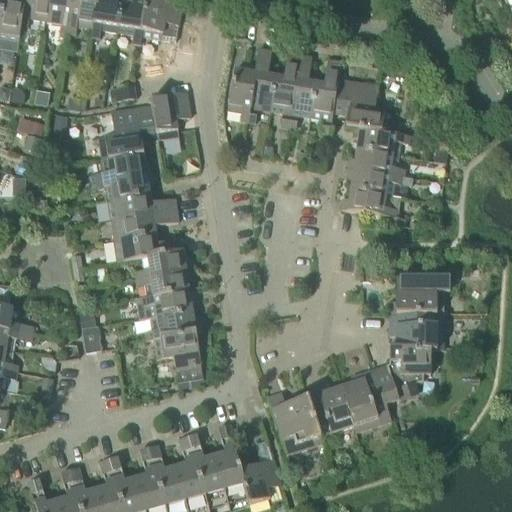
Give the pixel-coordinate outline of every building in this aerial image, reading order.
[(4,1),(0,25),(0,51),(18,54),(21,29),(20,29),(25,0),(12,0),(12,3),(4,1)] [(25,0),(20,29),(21,29),(28,30),(29,21),(45,24),(48,0),(25,0)] [(48,0),(45,24),(62,27),(61,35),(68,36),(73,0),(48,0)] [(73,0),(68,36),(76,37),(77,29),(92,32),(93,31),(97,0),(73,0)] [(97,0),(93,31),(92,32),(91,40),(100,41),(101,33),(118,36),(123,0),(97,0)] [(123,0),(118,36),(133,38),(132,46),(140,48),(142,39),(142,38),(141,38),(147,0),(123,0)] [(182,3),(161,0),(147,0),(141,38),(142,38),(142,39),(162,42),(176,45),(178,28),(182,3)] [(257,70),(248,126),(255,127),(257,113),(269,115),(275,80),(268,78),(271,55),(258,53),(255,70),(257,70)] [(283,81),(275,80),(269,115),(283,117),(281,131),(288,132),(299,59),(287,57),(283,81)] [(312,61),(299,59),(288,132),(296,134),(298,120),(310,121),(316,86),(308,85),(312,61)] [(316,86),(310,121),(323,123),(321,137),(330,139),(333,117),(332,117),(337,83),(338,83),(341,65),(328,63),(324,87),(316,86)] [(257,70),(255,70),(246,69),(245,75),(234,73),(228,115),(241,117),(240,125),(248,126),(257,70)] [(378,89),(338,83),(337,83),(332,117),(333,117),(348,119),(346,132),(354,133),(354,131),(387,137),(388,136),(391,116),(375,113),(378,89)] [(10,93),(0,88),(0,101),(7,104),(10,93)] [(136,102),(134,89),(110,92),(112,105),(136,102)] [(13,92),(12,105),(24,107),(25,100),(21,94),(13,92)] [(50,96),(36,94),(34,108),(47,110),(50,96)] [(186,96),(150,101),(151,109),(152,108),(158,143),(179,139),(176,123),(190,121),(186,96)] [(81,102),(68,100),(65,113),(78,115),(81,102)] [(99,142),(102,163),(143,157),(142,145),(158,143),(152,108),(151,109),(111,116),(115,139),(99,142)] [(45,128),(29,124),(26,136),(41,140),(45,128)] [(354,133),(353,142),(359,143),(357,152),(399,159),(400,147),(410,148),(411,140),(388,136),(387,137),(354,131),(354,133)] [(40,141),(26,137),(22,152),(35,156),(40,141)] [(399,159),(357,152),(355,163),(349,162),(348,172),(404,180),(405,173),(397,172),(399,159)] [(90,185),(97,184),(152,175),(151,166),(145,167),(143,157),(102,163),(104,176),(89,178),(90,185)] [(26,168),(19,166),(16,178),(23,180),(26,168)] [(39,172),(35,189),(48,186),(51,175),(39,172)] [(351,193),(392,200),(394,187),(411,189),(412,181),(404,180),(348,172),(346,182),(352,183),(351,193)] [(90,185),(91,193),(106,191),(108,203),(150,197),(148,187),(154,186),(152,175),(97,184),(90,185)] [(343,203),(341,213),(372,218),(372,221),(380,222),(381,220),(390,221),(388,229),(404,231),(406,223),(397,222),(401,201),(392,200),(351,193),(349,204),(343,203)] [(151,205),(150,197),(108,203),(111,224),(177,214),(175,202),(151,205)] [(44,213),(43,203),(30,204),(29,215),(44,213)] [(177,214),(111,224),(114,243),(156,237),(155,229),(178,225),(177,214)] [(28,223),(27,230),(37,232),(38,225),(39,219),(29,217),(28,223)] [(156,237),(114,243),(118,266),(142,262),(142,260),(183,254),(181,243),(157,246),(156,237)] [(142,260),(142,262),(143,273),(135,275),(136,282),(192,273),(191,264),(185,265),(183,254),(142,260)] [(73,272),(82,270),(80,258),(71,260),(73,272)] [(82,270),(73,272),(75,285),(84,284),(82,270)] [(194,283),(192,273),(136,282),(137,290),(146,288),(148,300),(148,301),(189,294),(188,284),(194,283)] [(390,305),(389,318),(443,318),(443,294),(449,294),(450,280),(396,280),(396,305),(390,305)] [(0,288),(0,307),(8,309),(11,291),(0,288)] [(90,290),(76,293),(78,303),(92,300),(90,290)] [(148,300),(139,301),(135,302),(139,323),(151,321),(151,320),(192,314),(191,305),(197,304),(195,293),(189,294),(148,301),(148,300)] [(33,329),(24,328),(16,327),(18,313),(0,310),(0,331),(32,337),(33,329)] [(151,320),(151,321),(153,334),(145,335),(146,344),(154,343),(154,341),(196,335),(196,336),(202,335),(200,324),(194,325),(192,314),(151,320)] [(94,317),(79,319),(81,331),(96,329),(94,317)] [(443,318),(389,318),(389,340),(395,340),(395,351),(395,353),(430,352),(431,354),(443,354),(443,318)] [(85,357),(101,354),(97,329),(82,332),(85,357)] [(32,337),(0,331),(0,352),(12,354),(14,342),(31,344),(32,337)] [(154,341),(154,343),(157,363),(173,360),(177,386),(203,382),(196,336),(196,335),(154,341)] [(389,368),(375,373),(373,373),(384,407),(386,407),(415,398),(415,387),(423,385),(423,378),(431,378),(431,354),(430,352),(395,353),(395,351),(389,351),(389,368)] [(12,354),(0,352),(0,373),(17,376),(18,368),(10,367),(12,354)] [(17,376),(0,373),(0,392),(5,394),(7,382),(15,383),(17,376)] [(353,386),(342,390),(354,429),(353,430),(355,436),(391,424),(386,407),(384,407),(373,373),(351,381),(353,386)] [(49,402),(53,382),(43,380),(40,400),(49,402)] [(328,388),(305,395),(320,440),(321,440),(353,430),(354,429),(342,390),(329,394),(328,388)] [(320,440),(305,395),(295,399),(296,405),(285,408),(282,397),(268,401),(287,458),(323,447),(321,440),(320,440)] [(225,455),(214,458),(228,506),(247,501),(248,500),(240,472),(233,448),(235,447),(229,427),(218,431),(225,455)] [(241,433),(232,436),(235,447),(245,445),(241,433)] [(208,511),(228,506),(214,458),(203,461),(196,437),(178,442),(185,466),(175,469),(187,511),(208,511)] [(146,478),(135,481),(144,511),(187,511),(175,469),(164,472),(157,448),(139,453),(146,478)] [(144,511),(135,481),(124,484),(117,459),(99,465),(106,489),(96,492),(101,511),(144,511)] [(273,462),(240,472),(248,500),(247,501),(248,507),(270,501),(267,491),(281,487),(273,462)] [(101,511),(96,492),(85,495),(78,471),(60,476),(67,500),(57,503),(59,511),(101,511)] [(59,511),(57,503),(46,506),(39,482),(27,485),(33,505),(35,505),(36,511),(59,511)]
